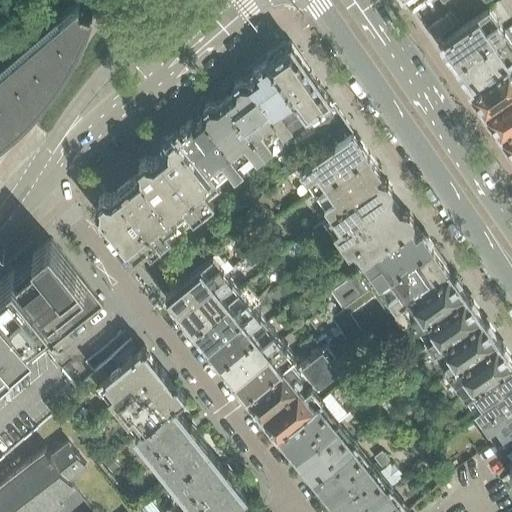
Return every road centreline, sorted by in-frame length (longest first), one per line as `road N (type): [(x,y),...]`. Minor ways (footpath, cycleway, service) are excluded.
road 1 (residential): [(297,495),(41,176)]
road 2 (secondary): [(311,0),(511,291)]
road 3 (tertiary): [(41,176),(250,0)]
road 4 (secondary): [(511,222),(368,0)]
road 5 (tertiary): [(181,0),(109,66),(41,176)]
